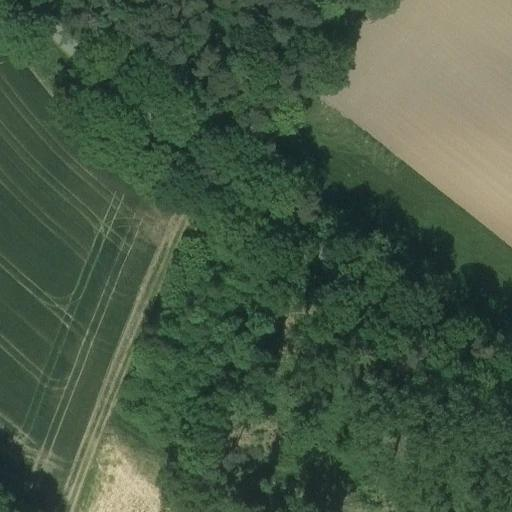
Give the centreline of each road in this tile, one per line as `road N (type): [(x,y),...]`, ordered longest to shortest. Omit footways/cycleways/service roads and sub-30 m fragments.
road 1 (unclassified): [(25,0),(162,127),(511,402)]
road 2 (track): [(206,161),(64,511)]
